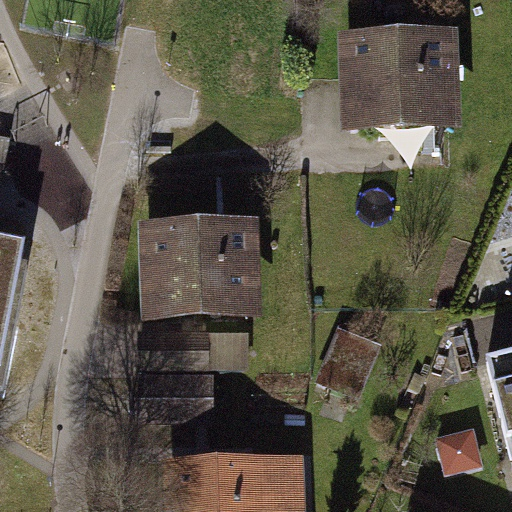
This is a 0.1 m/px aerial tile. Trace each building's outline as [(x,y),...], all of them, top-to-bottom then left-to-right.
[(332,145),(442,148),(445,57),(334,54),(332,145)] [(128,335),(247,336),(247,241),(128,241),(128,335)] [(28,260),(0,255),(0,393),(3,394),(28,260)] [(511,370),(484,377),(511,489),(511,370)] [(297,511),(296,475),(194,478),(195,511),(297,511)]
